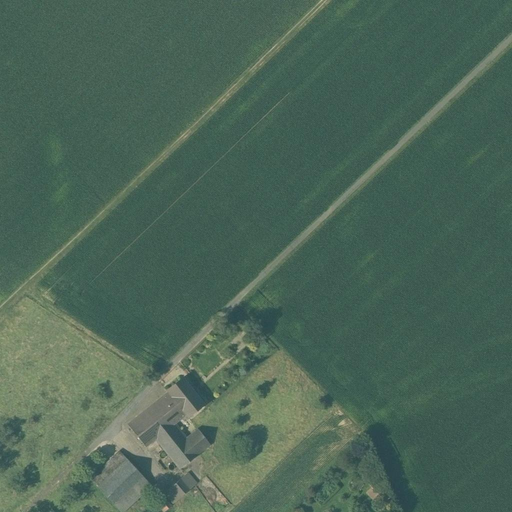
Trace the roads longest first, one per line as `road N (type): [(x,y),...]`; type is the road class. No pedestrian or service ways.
road 1 (track): [(0,311),(325,0)]
road 2 (track): [(118,419),(24,511)]
